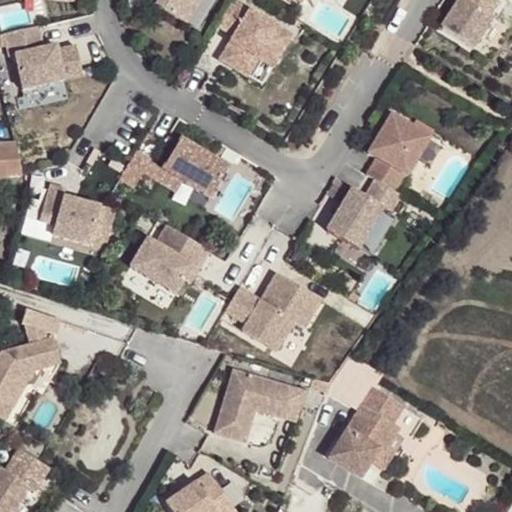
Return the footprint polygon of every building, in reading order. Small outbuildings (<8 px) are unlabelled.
[(157,0),(155,5),(186,23),(198,0),(157,0)] [(499,0),(462,0),(445,28),(477,49),(497,18),(493,15),(502,1),(499,0)] [(233,1),(218,26),(235,36),(221,60),(247,78),(259,59),(274,68),(293,37),(233,1)] [(38,28),(3,36),(9,57),(15,56),(27,109),(66,100),(62,84),(55,53),(54,47),(42,50),(38,28)] [(73,48),(55,53),(62,84),(80,80),(73,48)] [(274,68),(259,59),(247,78),(263,87),(274,68)] [(392,116),(369,154),(378,159),(367,175),(376,181),(395,193),(404,176),(408,178),(431,140),(392,116)] [(182,140),(178,147),(182,150),(178,157),(173,154),(164,170),(185,183),(211,198),(229,168),(182,140)] [(19,157),(16,146),(0,146),(0,184),(2,185),(19,157)] [(182,150),(178,147),(173,154),(178,157),(182,150)] [(128,168),(121,180),(135,189),(145,173),(151,162),(152,161),(138,152),(128,168)] [(185,183),(164,170),(151,162),(145,173),(179,193),(185,183)] [(395,193),(376,181),(365,198),(352,189),(325,230),(355,250),(382,208),(390,213),(401,196),(395,193)] [(50,183),(39,219),(55,224),(52,234),(89,245),(91,238),(106,243),(115,212),(74,199),(73,204),(63,201),(64,196),(66,188),(50,183)] [(55,224),(39,219),(34,237),(98,256),(106,243),(91,238),(89,245),(52,234),(55,224)] [(145,238),(128,266),(173,292),(181,280),(190,265),(199,271),(211,252),(170,227),(158,246),(145,238)] [(199,271),(190,265),(181,280),(190,285),(199,271)] [(240,289),(227,312),(249,326),(246,333),(279,353),(297,325),(306,330),(323,302),(280,276),(264,303),(260,310),(253,306),(256,299),(240,289)] [(264,303),(256,299),(253,306),(260,310),(264,303)] [(58,322),(24,312),(20,326),(24,328),(42,333),(54,337),(58,322)] [(42,333),(24,328),(30,347),(45,343),(42,333)] [(0,421),(4,423),(32,372),(59,365),(52,340),(45,343),(30,347),(0,355),(0,421)] [(240,416),(247,419),(286,433),(296,401),(227,377),(205,440),(236,450),(245,423),(239,421),(240,416)] [(388,456),(400,435),(404,429),(397,425),(406,409),(352,377),(339,396),(364,411),(332,464),(365,483),(375,466),(383,453),(388,456)] [(407,439),(400,435),(388,456),(383,453),(375,466),(387,473),(407,439)] [(0,472),(0,511),(14,511),(28,492),(33,495),(48,472),(18,453),(5,475),(0,472)] [(191,495),(188,491),(166,508),(168,511),(233,511),(208,476),(195,486),(198,490),(191,495)] [(195,486),(188,491),(191,495),(198,490),(195,486)] [(28,492),(14,511),(31,511),(40,499),(33,495),(28,492)]
